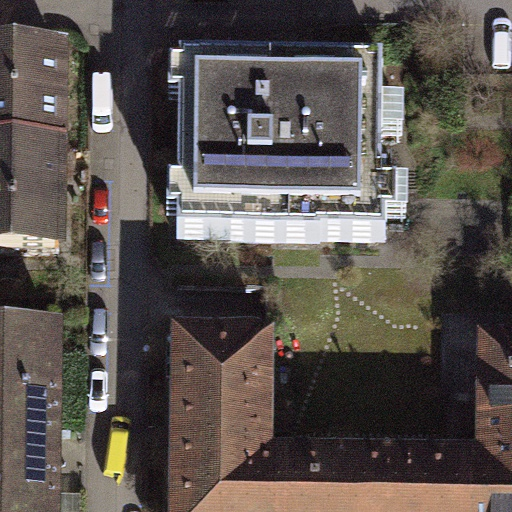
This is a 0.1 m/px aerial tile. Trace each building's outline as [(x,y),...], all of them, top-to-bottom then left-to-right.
[(0,62),(0,157),(68,158),(68,63),(0,62)] [(372,70),(172,71),(173,252),(389,251),(389,233),(402,233),(401,196),(389,196),(389,152),(402,152),(402,115),(389,115),(389,70),(372,70)] [(0,157),(0,267),(68,268),(68,158),(0,157)] [(58,511),(62,340),(0,338),(0,511),(58,511)] [(176,511),(279,511),(281,463),(268,463),(270,347),(180,345),(176,511)] [(485,466),(465,466),(463,511),(511,511),(511,350),(487,350),(485,466)] [(279,511),(463,511),(465,466),(281,463),(279,511)]
